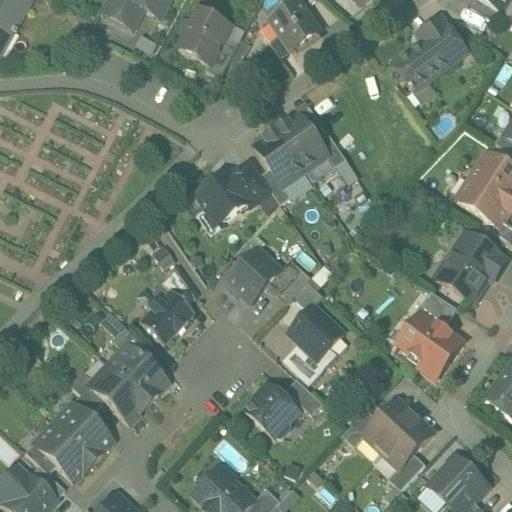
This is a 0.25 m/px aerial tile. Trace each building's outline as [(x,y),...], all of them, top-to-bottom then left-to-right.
[(0,0),(0,58),(31,3),(25,0),(0,0)] [(108,0),(100,17),(124,29),(135,7),(139,0),(108,0)] [(139,0),(135,7),(155,18),(155,19),(157,20),(167,0),(139,0)] [(265,16),(271,24),(299,5),(295,0),(279,0),(282,4),(265,16)] [(354,0),(362,11),(378,0),(354,0)] [(511,0),(474,0),(477,2),(496,14),(503,18),(504,16),(511,21),(511,0)] [(496,14),(477,2),(471,12),(490,24),(496,14)] [(299,5),(271,24),(282,40),(292,55),(320,36),(299,5)] [(230,30),(199,13),(178,53),(209,70),(223,44),(230,30)] [(425,45),(384,76),(395,90),(405,82),(415,95),(457,63),(453,58),(462,51),(441,22),(419,38),(425,45)] [(282,63),(292,55),(282,40),(271,47),(282,63)] [(242,43),(238,51),(230,65),(245,73),(249,66),(243,62),(250,48),(242,43)] [(223,44),(209,70),(206,75),(221,83),(230,65),(238,51),(223,44)] [(317,142),(300,118),(289,125),(287,126),(288,126),(278,133),(277,133),(307,176),(329,161),(330,160),(317,142)] [(307,176),(277,133),(276,134),(267,141),(266,140),(265,141),(265,142),(254,149),(271,173),(284,192),(307,176)] [(347,164),(327,135),(317,142),(330,160),(329,161),(336,172),(347,164)] [(511,144),(505,139),(502,137),(495,147),(506,154),(511,158),(511,144)] [(511,158),(506,154),(500,165),(511,172),(511,158)] [(511,172),(500,165),(487,157),(470,183),(475,187),(465,202),(487,216),(484,221),(495,229),(499,231),(504,225),(511,211),(511,172)] [(251,165),(237,174),(241,179),(234,184),(250,207),(249,208),(250,209),(271,195),(261,180),(251,165)] [(284,192),(271,173),(261,180),(271,195),(281,210),(292,202),(284,192)] [(230,177),(198,198),(219,228),(249,208),(250,207),(234,184),(230,177)] [(511,229),(504,225),(499,231),(495,229),(489,239),(511,253),(511,229)] [(507,265),(468,239),(456,257),(451,258),(445,266),(446,272),(450,274),(442,286),(473,307),(489,284),(492,286),(507,265)] [(165,252),(155,259),(164,272),(174,265),(165,252)] [(258,254),(225,290),(236,300),(239,296),(252,308),(268,291),(282,276),(281,276),(258,254)] [(292,265),(281,276),(282,276),(268,291),(287,309),(294,301),(308,287),(312,283),(292,265)] [(195,303),(175,273),(160,288),(169,297),(170,296),(187,312),(195,303)] [(308,287),(294,301),(310,316),(315,311),(324,302),(308,287)] [(169,297),(160,306),(157,304),(148,313),(150,316),(139,328),(163,351),(176,337),(177,338),(188,326),(187,325),(193,318),(187,312),(170,296),(169,297)] [(457,313),(431,296),(417,315),(422,318),(423,317),(443,333),(457,313)] [(344,338),(315,311),(310,316),(289,339),(299,348),(318,366),(316,368),(324,375),(338,360),(331,353),(344,338)] [(443,333),(423,317),(422,318),(399,350),(422,367),(419,371),(436,384),(463,347),(443,333)] [(151,356),(124,332),(112,345),(122,355),(126,350),(142,365),(151,356)] [(318,366),(299,348),(283,366),(309,391),(324,375),(316,368),(318,366)] [(142,365),(126,350),(122,355),(107,370),(148,409),(167,388),(142,365)] [(148,409),(107,370),(93,385),(88,390),(104,406),(129,429),(148,409)] [(511,371),(486,404),(511,423),(511,371)] [(93,385),(82,376),(69,390),(80,399),(96,414),(104,406),(88,390),(93,385)] [(323,409),(297,385),(286,396),(312,421),(323,409)] [(300,417),(271,390),(265,395),(262,393),(255,400),(255,406),(246,416),(275,443),(277,442),(282,441),(289,435),(289,429),(300,417)] [(96,414),(80,399),(71,408),(95,430),(103,421),(96,414)] [(379,426),(365,442),(382,458),(417,421),(400,405),(379,426)] [(95,430),(71,408),(52,428),(93,467),(112,447),(95,430)] [(368,415),(343,441),(355,453),(365,442),(379,426),(368,415)] [(417,421),(382,458),(399,474),(400,475),(414,459),(435,438),(417,421)] [(93,467),(52,428),(33,449),(56,471),(74,487),(93,467)] [(56,471),(33,449),(25,457),(48,479),(56,471)] [(414,459),(400,475),(399,474),(389,485),(401,496),(426,470),(414,459)] [(448,470),(429,490),(452,511),(468,511),(486,493),(462,469),(462,464),(457,460),(452,460),(448,464),(448,470)] [(64,498),(35,470),(27,479),(29,481),(56,506),(56,507),(64,498)] [(234,481),(226,474),(220,474),(195,500),(207,511),(251,511),(255,507),(234,487),(234,481)] [(29,481),(2,509),(4,511),(49,511),(56,506),(29,481)] [(267,494),(255,507),(251,511),(276,511),(278,510),(281,507),(267,494)] [(105,511),(128,511),(117,500),(105,511)]
